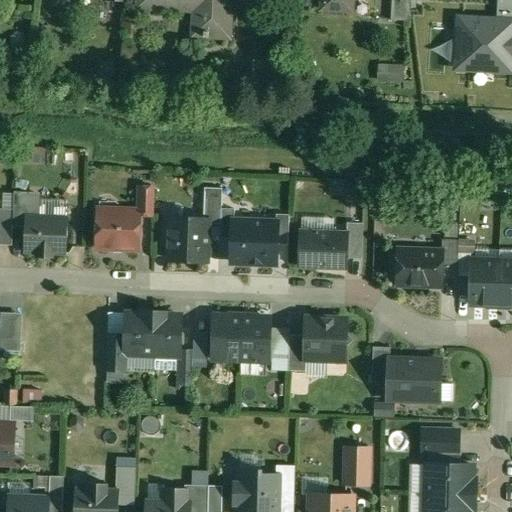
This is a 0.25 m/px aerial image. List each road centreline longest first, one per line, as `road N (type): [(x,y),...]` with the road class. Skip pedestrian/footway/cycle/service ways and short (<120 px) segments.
road 1 (track): [(0,133),(314,156),(376,120),(511,127)]
road 2 (residential): [(0,279),(347,296),(416,330),(504,341)]
road 3 (residential): [(504,341),(501,511)]
